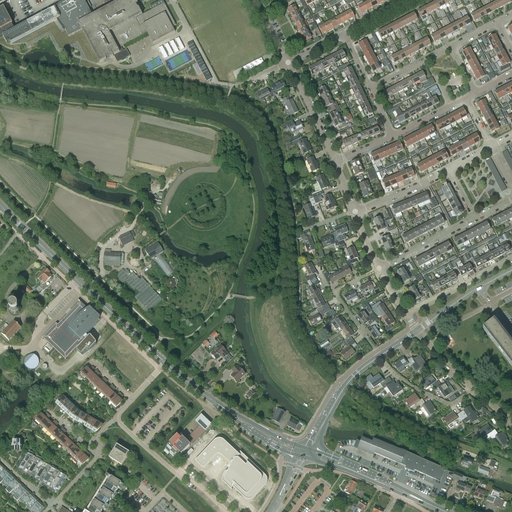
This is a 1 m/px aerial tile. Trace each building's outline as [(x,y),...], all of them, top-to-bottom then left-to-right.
[(0,9),(0,37),(3,36),(7,44),(10,43),(11,44),(60,18),(65,29),(69,37),(82,30),(99,63),(106,60),(106,59),(110,57),(111,59),(114,57),(113,56),(114,56),(118,63),(130,56),(127,50),(124,51),(121,48),(148,34),(153,44),(175,32),(172,27),(176,26),(164,3),(142,15),(139,8),(138,9),(136,5),(138,4),(136,1),(135,2),(134,0),(122,0),(92,16),(88,7),(89,6),(87,3),(86,4),(84,0),(65,0),(67,3),(56,9),(55,8),(15,30),(10,19),(4,7),(0,9)] [(447,8),(446,5),(442,0),(438,0),(436,2),(440,8),(441,10),(443,9),(443,10),(447,8)] [(503,0),(499,0),(496,2),(500,9),(506,5),(503,0)] [(369,1),(364,4),(367,11),(372,8),(369,1)] [(440,8),(436,2),(430,5),(434,11),(437,10),(440,8)] [(496,2),(492,4),(490,5),(494,12),(500,9),(496,2)] [(291,15),(298,11),(295,7),(296,6),(295,3),(289,6),(290,8),(288,9),(291,15)] [(367,11),(364,4),(358,7),(362,14),(367,11)] [(430,5),(424,8),(428,15),(434,11),(430,5)] [(490,5),(489,6),(484,8),(487,15),(494,12),(490,5)] [(428,15),(424,8),(418,11),(421,18),(428,15)] [(487,15),(484,8),(478,12),(481,18),(487,15)] [(348,12),(345,13),(349,20),(354,17),(351,10),(350,9),(348,11),(348,12)] [(298,11),(291,15),(294,20),(300,17),(298,11)] [(478,12),(477,12),(474,13),(471,15),(475,22),(481,18),(478,12)] [(345,13),(340,16),(344,23),(349,20),(345,13)] [(414,13),(408,16),(412,23),(418,20),(414,13)] [(340,16),(335,19),(338,26),(344,23),(340,16)] [(408,16),(402,19),(406,26),(412,23),(408,16)] [(303,22),(300,17),(294,20),(296,26),(303,22)] [(461,20),(465,27),(471,24),(468,17),(461,20)] [(338,26),(335,19),(330,22),(333,29),(338,26)] [(402,19),(396,22),(400,29),(406,26),(402,19)] [(461,20),(455,23),(459,30),(465,27),(461,20)] [(303,22),(296,26),(299,31),(306,27),(308,26),(305,21),(303,22)] [(330,22),(324,25),(328,31),(333,29),(330,22)] [(396,22),(390,26),(394,33),(400,29),(396,22)] [(455,23),(449,27),(453,33),(459,30),(455,23)] [(328,31),(324,25),(319,27),(323,34),(328,31)] [(394,33),(390,26),(384,29),(388,36),(394,33)] [(306,27),(299,31),(302,37),(309,33),(306,27)] [(453,33),(449,27),(443,30),(447,36),(453,33)] [(388,36),(384,29),(378,32),(381,39),(388,36)] [(443,30),(437,33),(441,40),(447,36),(443,30)] [(309,33),(302,37),(305,42),(312,38),(309,33)] [(441,40),(437,33),(431,36),(435,43),(441,40)] [(490,45),(498,41),(495,35),(487,39),(490,45)] [(176,42),(174,43),(173,41),(170,43),(175,53),(179,52),(177,49),(179,47),(181,50),(184,49),(178,38),(175,40),(176,42)] [(421,41),(425,48),(431,45),(428,38),(421,41)] [(193,41),(187,44),(200,68),(205,65),(193,41)] [(362,50),(369,46),(366,41),(359,45),(362,50)] [(407,49),(403,51),(407,58),(413,54),(409,48),(408,46),(410,45),(408,41),(404,44),(407,49)] [(425,48),(421,41),(415,45),(419,51),(425,48)] [(498,41),(490,45),(493,50),(501,46),(498,41)] [(168,57),(166,54),(168,53),(170,56),(173,54),(168,44),(164,46),(166,48),(163,49),(162,47),(159,49),(165,59),(168,57)] [(415,45),(409,48),(413,54),(419,51),(415,45)] [(369,46),(362,50),(365,56),(372,52),(369,46)] [(465,58),(473,54),(470,49),(471,48),(469,46),(464,49),(465,51),(462,53),(465,58)] [(501,46),(493,50),(496,56),(504,52),(501,46)] [(342,51),(337,54),(341,61),(346,58),(342,51)] [(403,51),(397,54),(401,61),(407,58),(403,51)] [(375,58),(372,52),(365,56),(367,62),(375,58)] [(504,52),(496,56),(499,62),(507,58),(504,52)] [(337,54),(331,57),(335,64),(341,61),(337,54)] [(401,61),(397,54),(391,57),(389,54),(387,56),(390,61),(392,60),(395,64),(401,61)] [(473,54),(465,58),(468,64),(476,60),(473,54)] [(331,57),(326,60),(330,67),(333,65),(334,68),(336,67),(335,64),(331,57)] [(375,58),(367,62),(370,67),(378,63),(375,58)] [(510,63),(507,58),(499,62),(502,68),(508,64),(510,63)] [(330,67),(326,60),(320,62),(324,70),(330,67)] [(479,65),(476,60),(468,64),(471,69),(479,65)] [(324,70),(320,62),(314,66),(318,73),(324,70)] [(381,69),(378,63),(370,67),(373,73),(381,69)] [(508,64),(502,68),(502,67),(499,69),(500,73),(510,68),(508,64)] [(482,71),(479,65),(471,69),(474,75),(482,71)] [(318,73),(314,66),(309,68),(313,76),(318,73)] [(490,67),(487,68),(493,78),(496,77),(490,67)] [(346,77),(354,74),(351,68),(344,71),(346,77)] [(482,71),(474,75),(477,81),(485,77),(482,71)] [(420,81),(421,84),(427,81),(423,72),(417,75),(420,81)] [(354,74),(346,77),(349,83),(356,80),(354,74)] [(420,81),(417,75),(411,78),(414,84),(420,81)] [(414,84),(411,78),(406,81),(409,87),(414,84)] [(359,85),(356,80),(349,83),(352,89),(359,85)] [(423,88),(424,90),(430,87),(435,84),(434,80),(428,83),(429,84),(423,87),(423,88)] [(274,90),(272,91),(275,96),(277,95),(276,93),(286,88),(283,81),(273,86),(274,90)] [(406,81),(400,84),(403,90),(409,87),(406,81)] [(321,96),(328,93),(326,87),(327,86),(326,83),(319,86),(320,89),(318,90),(321,96)] [(400,84),(394,87),(398,93),(403,90),(400,84)] [(362,91),(359,85),(352,89),(354,94),(362,91)] [(506,86),(501,89),(505,97),(510,94),(506,86)] [(394,87),(389,90),(392,96),(398,93),(394,87)] [(431,88),(425,91),(427,94),(426,94),(430,100),(433,106),(439,103),(436,97),(432,99),(429,93),(433,91),(431,88)] [(275,96),(272,91),(269,92),(267,89),(257,94),(260,101),(270,96),(272,98),(275,96)] [(505,97),(501,89),(495,92),(499,100),(505,97)] [(392,96),(389,90),(383,93),(386,99),(390,97),(391,100),(394,98),(392,96)] [(364,97),(362,91),(354,94),(357,100),(364,97)] [(493,103),(496,102),(491,92),(487,94),(490,99),(491,98),(493,103)] [(331,98),(328,93),(321,96),(323,102),(331,98)] [(288,97),(283,100),(284,104),(285,104),(291,116),(298,113),(292,100),(290,101),(288,97)] [(364,97),(357,100),(360,106),(367,102),(364,97)] [(331,98),(323,102),(326,108),(330,106),(332,110),(338,107),(336,102),(333,103),(331,98)] [(430,100),(424,103),(427,109),(433,106),(430,100)] [(480,110),(488,106),(485,101),(477,105),(480,110)] [(367,102),(360,106),(362,111),(370,108),(367,102)] [(427,109),(424,103),(419,106),(422,112),(427,109)] [(399,109),(397,106),(387,112),(388,115),(394,113),(393,112),(399,109)] [(422,112),(419,106),(413,109),(416,115),(422,112)] [(491,112),(488,106),(480,110),(483,116),(491,112)] [(338,107),(332,110),(333,114),(330,116),(333,122),(340,118),(338,113),(341,112),(338,107)] [(374,117),(370,108),(362,111),(365,117),(367,116),(369,119),(374,117)] [(413,109),(407,112),(411,118),(416,115),(413,109)] [(458,112),(462,119),(467,117),(463,109),(458,112)] [(411,118),(407,112),(402,115),(405,121),(411,118)] [(458,112),(452,115),(456,122),(462,119),(458,112)] [(494,118),(491,112),(483,116),(486,122),(494,118)] [(405,121),(402,115),(396,118),(396,117),(394,118),(396,122),(398,121),(399,124),(405,121)] [(452,115),(446,118),(450,125),(456,122),(452,115)] [(343,124),(340,118),(333,122),(336,128),(338,127),(339,130),(347,126),(345,123),(343,124)] [(450,125),(446,118),(441,121),(445,128),(450,125)] [(494,118),(486,122),(489,127),(497,123),(494,118)] [(304,129),(300,122),(293,125),(291,121),(281,126),(283,131),(288,129),(291,135),(299,131),(299,132),(300,133),(301,133),(302,132),(303,131),(303,130),(303,129),(304,129)] [(445,128),(441,121),(435,124),(439,131),(445,128)] [(497,123),(489,127),(492,133),(500,129),(497,123)] [(426,129),(430,136),(436,133),(432,126),(426,129)] [(372,130),(374,136),(380,133),(378,127),(372,130)] [(430,136),(426,129),(420,132),(424,139),(430,136)] [(374,136),(372,130),(366,132),(368,138),(374,136)] [(368,138),(366,132),(360,135),(363,141),(368,138)] [(424,139),(420,132),(415,135),(419,142),(424,139)] [(477,134),(471,137),(475,145),(481,142),(477,134)] [(360,135),(354,137),(357,143),(363,141),(360,135)] [(415,135),(409,137),(413,145),(419,142),(415,135)] [(357,143),(354,137),(348,140),(351,146),(357,143)] [(413,145),(409,137),(403,141),(407,148),(413,145)] [(475,145),(471,137),(465,140),(469,148),(475,145)] [(288,148),(298,143),(296,140),(294,142),(287,145),(286,145),(288,148)] [(303,141),(299,142),(299,143),(304,154),(309,152),(310,153),(311,152),(310,152),(312,151),(309,145),(308,145),(305,140),(303,141)] [(351,146),(348,140),(343,142),(345,148),(351,146)] [(465,140),(460,143),(464,151),(469,148),(465,140)] [(400,143),(394,145),(398,153),(403,151),(400,143)] [(460,143),(454,146),(458,154),(464,151),(460,143)] [(394,145),(388,148),(392,156),(398,153),(394,145)] [(458,154),(454,146),(448,149),(452,157),(458,154)] [(392,156),(388,148),(383,150),(386,158),(392,156)] [(383,150),(377,153),(380,161),(386,158),(383,150)] [(439,154),(443,162),(449,159),(445,151),(444,150),(441,151),(442,152),(439,154)] [(380,161),(377,153),(371,155),(374,163),(380,161)] [(439,154),(434,157),(438,165),(443,162),(439,154)] [(434,157),(428,160),(432,168),(438,165),(434,157)] [(313,158),(306,161),(312,173),(320,169),(317,164),(316,164),(313,158)] [(432,168),(428,160),(425,162),(424,160),(422,161),(422,163),(423,163),(427,170),(432,168)] [(353,170),(361,167),(359,161),(351,164),(353,170)] [(423,163),(422,163),(417,166),(421,174),(427,170),(423,163)] [(375,164),(373,165),(376,173),(382,170),(381,167),(377,169),(375,164)] [(361,167),(353,170),(356,176),(364,173),(361,167)] [(411,169),(406,171),(409,179),(415,177),(411,169)] [(406,171),(400,174),(403,182),(409,179),(406,171)] [(375,172),(368,175),(371,182),(377,179),(375,172)] [(400,174),(394,176),(398,184),(403,182),(400,174)] [(321,195),(323,194),(322,190),(327,188),(327,189),(328,188),(329,187),(327,181),(326,182),(323,176),(317,178),(318,182),(317,183),(317,184),(317,185),(318,189),(320,190),(320,191),(312,194),(313,198),(316,197),(321,195)] [(392,187),(388,179),(387,176),(384,177),(385,180),(382,182),(386,190),(392,187)] [(398,184),(394,176),(388,179),(392,187),(398,184)] [(362,192),(370,189),(367,182),(367,183),(366,180),(362,182),(363,184),(360,185),(362,192)] [(445,194),(452,191),(449,185),(442,189),(445,194)] [(495,188),(487,191),(489,198),(497,196),(495,188)] [(370,189),(362,192),(365,198),(372,195),(370,189)] [(452,191),(445,194),(448,200),(455,196),(452,191)] [(421,196),(424,203),(429,201),(426,193),(421,196)] [(331,195),(324,198),(329,210),(330,210),(331,211),(334,209),(334,208),(337,207),(335,201),(333,202),(331,195)] [(424,203),(421,196),(415,198),(418,205),(424,203)] [(458,202),(455,196),(448,200),(450,205),(458,202)] [(415,198),(409,201),(412,208),(418,205),(415,198)] [(409,201),(404,203),(407,210),(412,208),(409,201)] [(460,207),(458,202),(450,205),(453,211),(460,207)] [(407,210),(404,203),(398,206),(401,213),(407,210)] [(310,204),(303,207),(308,219),(315,216),(310,204)] [(401,213),(398,206),(392,208),(395,215),(401,213)] [(463,213),(460,207),(453,211),(456,216),(463,213)] [(376,227),(386,222),(393,219),(389,209),(386,211),(389,218),(382,220),(381,217),(373,220),(376,227)] [(503,214),(498,217),(501,224),(507,221),(503,214)] [(435,220),(439,226),(445,224),(441,217),(435,220)] [(501,224),(498,217),(492,220),(496,227),(501,224)] [(435,220),(430,223),(433,229),(439,226),(435,220)] [(389,229),(386,222),(376,227),(378,233),(385,230),(387,233),(391,231),(397,229),(396,226),(389,229)] [(433,229),(430,223),(424,225),(428,232),(433,229)] [(487,223),(481,226),(485,233),(491,230),(487,223)] [(336,232),(333,233),(335,239),(336,239),(338,243),(339,242),(342,241),(343,241),(346,239),(344,234),(348,232),(345,225),(334,229),(336,232)] [(428,232),(424,225),(419,228),(423,235),(428,232)] [(481,226),(476,228),(479,236),(485,233),(481,226)] [(419,228),(414,231),(417,238),(423,235),(419,228)] [(476,228),(470,231),(474,239),(479,236),(476,228)] [(417,238),(414,231),(408,234),(412,241),(417,238)] [(470,231),(465,234),(468,241),(474,239),(470,231)] [(335,239),(333,233),(330,234),(331,236),(320,240),(323,248),(335,244),(336,247),(339,246),(339,245),(339,242),(338,243),(336,239),(335,239)] [(306,234),(300,237),(302,240),(303,240),(308,253),(315,250),(310,237),(307,238),(306,234)] [(412,241),(408,234),(402,237),(406,244),(412,241)] [(465,234),(459,237),(463,244),(468,241),(465,234)] [(384,246),(391,243),(389,237),(381,240),(384,246)] [(463,244),(459,237),(454,240),(457,247),(463,244)] [(502,248),(505,254),(511,251),(507,245),(506,242),(500,245),(502,248)] [(164,252),(158,243),(145,251),(151,260),(164,252)] [(394,249),(391,243),(384,246),(386,252),(394,249)] [(443,246),(446,253),(452,250),(448,243),(443,246)] [(443,246),(437,249),(441,256),(446,253),(443,246)] [(353,248),(347,251),(351,260),(349,261),(351,265),(356,262),(355,259),(358,258),(353,248)] [(502,248),(496,250),(500,257),(505,254),(502,248)] [(437,249),(432,251),(436,258),(441,256),(437,249)] [(496,250),(491,253),(494,260),(500,257),(496,250)] [(432,251),(426,254),(430,261),(436,258),(432,251)] [(105,253),(104,265),(120,266),(121,254),(105,253)] [(488,255),(485,256),(489,262),(494,260),(491,253),(488,255)] [(174,272),(161,254),(155,259),(168,276),(174,272)] [(430,261),(426,254),(421,257),(425,264),(430,261)] [(478,256),(473,259),(474,262),(478,268),(478,269),(481,268),(481,267),(483,266),(480,259),(478,256)] [(485,256),(480,259),(483,266),(489,262),(485,256)] [(425,264),(421,257),(415,260),(419,267),(425,264)] [(348,267),(338,272),(341,278),(351,274),(349,269),(352,267),(351,265),(349,261),(346,263),(348,267)] [(305,268),(302,270),(304,273),(306,272),(309,277),(308,278),(305,279),(307,282),(310,281),(315,278),(313,275),(316,273),(311,264),(304,267),(305,268)] [(467,274),(464,267),(464,268),(462,264),(459,265),(461,269),(458,270),(462,277),(467,274)] [(469,265),(464,267),(467,274),(473,271),(469,265)] [(46,269),(37,278),(43,284),(44,283),(45,284),(52,277),(49,274),(50,273),(46,269)] [(400,278),(407,274),(404,269),(397,273),(400,278)] [(122,270),(116,276),(122,283),(125,281),(133,291),(135,289),(139,293),(135,297),(145,308),(146,310),(148,312),(151,309),(154,306),(161,300),(142,278),(140,280),(133,273),(131,275),(127,270),(125,272),(122,270)] [(326,271),(322,273),(322,275),(323,274),(324,275),(326,281),(327,283),(331,281),(332,283),(341,278),(338,272),(335,273),(334,272),(333,272),(332,272),(331,273),(331,274),(332,275),(328,276),(327,273),(326,271)] [(453,273),(448,276),(451,282),(457,279),(453,273)] [(410,280),(407,274),(400,278),(404,284),(410,280)] [(440,288),(437,282),(436,280),(430,282),(430,281),(429,281),(427,276),(424,277),(427,283),(429,287),(432,285),(435,291),(440,288)] [(448,276),(443,279),(446,285),(451,282),(448,276)] [(313,287),(308,290),(313,299),(320,296),(315,287),(319,284),(315,278),(310,281),(313,287)] [(443,279),(437,282),(440,288),(446,285),(443,279)] [(362,292),(359,293),(362,299),(365,298),(369,296),(367,293),(373,289),(376,287),(374,284),(374,283),(373,283),(372,282),(371,282),(370,283),(360,288),(362,292)] [(26,285),(23,288),(29,294),(32,291),(26,285)] [(411,296),(421,291),(420,290),(423,288),(422,286),(416,289),(415,286),(408,291),(411,296)] [(362,299),(359,293),(356,295),(354,291),(344,296),(348,303),(357,298),(359,301),(362,299)] [(421,291),(411,296),(414,301),(421,297),(422,299),(425,297),(421,291)] [(320,296),(313,299),(318,309),(315,310),(317,314),(323,310),(321,307),(325,305),(320,296)] [(56,324),(43,338),(65,359),(84,340),(83,338),(85,340),(77,350),(76,350),(76,351),(77,351),(81,356),(82,356),(83,356),(91,350),(91,349),(92,349),(96,345),(96,344),(97,344),(97,343),(96,343),(96,342),(91,337),(91,336),(90,336),(89,336),(89,337),(88,337),(86,336),(86,335),(87,335),(88,334),(89,333),(90,333),(90,332),(91,331),(92,330),(92,329),(93,329),(93,328),(94,328),(94,327),(95,327),(95,326),(96,326),(96,325),(96,324),(97,324),(97,323),(98,322),(99,320),(100,318),(89,308),(88,309),(79,300),(78,301),(80,302),(58,325),(56,324)] [(377,304),(371,307),(377,316),(380,314),(382,318),(389,313),(382,304),(382,305),(380,302),(377,304)] [(10,309),(10,310),(10,311),(11,311),(11,312),(12,313),(13,313),(14,313),(15,313),(16,313),(17,313),(17,312),(18,312),(18,311),(18,310),(19,310),(19,309),(19,308),(18,308),(18,307),(18,306),(17,306),(16,305),(15,305),(14,305),(13,305),(12,306),(11,306),(11,307),(10,307),(10,308),(10,309)] [(317,314),(308,319),(312,326),(321,321),(319,317),(325,314),(331,311),(329,307),(323,311),(323,310),(317,314)] [(328,312),(331,318),(336,315),(333,309),(328,312)] [(370,325),(375,321),(377,320),(372,314),(368,317),(364,311),(358,316),(364,325),(368,322),(370,325)] [(389,313),(382,318),(388,326),(385,328),(387,331),(393,328),(391,325),(395,322),(389,313)] [(335,317),(324,325),(327,328),(332,324),(336,330),(339,328),(341,331),(347,326),(341,317),(337,320),(335,317)] [(14,321),(2,334),(9,341),(22,328),(14,321)] [(375,321),(370,325),(372,328),(368,331),(375,340),(381,335),(377,329),(378,328),(376,325),(377,324),(375,321)] [(511,345),(493,321),(484,328),(511,364),(511,345)] [(347,326),(341,331),(347,339),(345,341),(347,344),(352,340),(350,337),(353,335),(347,326)] [(348,348),(341,354),(345,359),(354,352),(350,347),(355,343),(352,340),(347,344),(345,341),(343,343),(348,348)] [(221,346),(211,354),(217,360),(221,356),(223,359),(224,359),(228,355),(229,355),(226,352),(226,351),(221,346)] [(25,362),(25,363),(25,364),(25,365),(25,366),(26,366),(26,367),(27,368),(28,369),(29,369),(30,370),(31,370),(32,370),(33,370),(34,369),(35,369),(36,369),(36,368),(37,368),(37,367),(38,367),(38,366),(39,365),(39,364),(39,363),(39,362),(39,361),(39,360),(38,360),(38,359),(38,358),(37,358),(37,357),(36,357),(36,356),(35,356),(34,356),(33,356),(33,355),(32,355),(31,355),(30,356),(29,356),(28,356),(28,357),(27,357),(26,358),(25,359),(25,360),(25,361),(25,362)] [(413,366),(410,368),(414,374),(427,366),(420,356),(413,360),(411,358),(409,360),(413,366)] [(413,366),(409,360),(406,361),(403,358),(393,364),(398,371),(399,371),(400,373),(405,370),(404,368),(408,365),(410,368),(413,366)] [(91,372),(94,368),(92,367),(89,370),(87,368),(81,374),(80,372),(77,375),(83,380),(85,378),(91,372)] [(236,374),(232,377),(237,381),(245,374),(240,369),(239,369),(237,367),(233,371),(236,374)] [(93,373),(91,372),(85,378),(89,382),(98,372),(96,370),(93,373)] [(98,372),(89,382),(93,385),(99,379),(97,377),(100,374),(98,372)] [(370,375),(364,380),(366,383),(369,381),(373,388),(380,384),(382,386),(388,382),(386,379),(383,381),(379,374),(372,379),(370,375)] [(433,387),(440,383),(438,380),(433,375),(432,374),(430,375),(420,382),(425,389),(432,385),(433,387)] [(99,379),(93,385),(97,389),(106,380),(104,378),(101,381),(99,379)] [(106,380),(97,389),(101,393),(107,387),(105,385),(108,381),(106,380)] [(388,382),(382,386),(384,389),(386,387),(393,397),(402,390),(398,384),(396,386),(393,382),(389,385),(388,382)] [(441,386),(440,383),(433,387),(435,390),(438,388),(445,398),(454,391),(448,382),(445,384),(445,383),(441,386)] [(107,387),(101,393),(105,396),(114,387),(112,385),(108,388),(107,387)] [(116,389),(114,387),(105,396),(109,400),(115,394),(113,392),(116,389)] [(247,396),(245,397),(248,400),(255,394),(252,391),(250,393),(250,392),(246,395),(247,396)] [(115,394),(109,400),(113,404),(122,394),(120,393),(116,396),(115,394)] [(113,404),(110,406),(116,412),(119,409),(117,407),(123,402),(121,400),(123,396),(122,394),(113,404)] [(415,394),(405,401),(410,408),(416,403),(418,406),(424,402),(422,399),(419,401),(415,394)] [(57,410),(67,400),(63,396),(62,397),(59,395),(54,399),(57,402),(56,404),(58,406),(56,409),(57,410)] [(71,404),(67,400),(57,410),(58,412),(62,409),(64,411),(71,404)] [(71,404),(64,411),(66,413),(64,417),(65,418),(75,408),(77,406),(73,402),(71,404)] [(424,402),(418,406),(420,409),(423,407),(425,411),(424,412),(424,413),(426,417),(428,418),(429,416),(436,412),(430,402),(426,404),(424,402)] [(463,411),(461,413),(465,419),(463,420),(465,424),(468,423),(470,421),(472,423),(479,419),(478,418),(479,417),(476,412),(475,413),(472,409),(470,406),(463,411)] [(78,411),(75,408),(65,418),(66,419),(69,416),(72,419),(78,411)] [(277,408),(271,420),(279,424),(286,412),(277,408)] [(78,411),(72,419),(75,421),(74,425),(75,425),(82,413),(78,411)] [(453,412),(443,419),(449,428),(451,428),(454,426),(454,425),(456,423),(459,422),(460,422),(463,420),(465,419),(461,413),(456,416),(453,412)] [(40,424),(49,415),(47,413),(44,416),(42,414),(36,420),(35,419),(32,422),(38,427),(40,424)] [(82,413),(75,425),(76,426),(79,423),(82,425),(87,416),(82,413)] [(51,417),(49,415),(40,424),(44,428),(50,422),(48,420),(51,417)] [(87,416),(82,425),(85,426),(83,430),(84,431),(87,427),(86,427),(91,419),(87,416)] [(93,416),(91,419),(86,427),(87,427),(89,429),(88,433),(89,434),(96,422),(98,419),(93,416)] [(200,426),(205,430),(210,425),(201,416),(196,422),(200,426)] [(290,420),(287,426),(294,430),(298,424),(296,423),(297,422),(295,421),(296,420),(292,418),(291,420),(290,420)] [(50,422),(44,428),(48,432),(57,422),(55,421),(51,424),(50,422)] [(101,424),(96,422),(89,434),(93,436),(98,431),(106,423),(105,421),(101,424)] [(57,422),(48,432),(52,435),(57,429),(56,428),(58,424),(57,422)] [(491,437),(497,433),(495,430),(492,431),(488,425),(478,431),(479,432),(476,434),(479,437),(481,436),(483,438),(485,436),(487,439),(491,437)] [(59,431),(57,429),(52,435),(56,439),(65,430),(63,428),(59,431)] [(65,430),(56,439),(59,443),(65,437),(64,435),(66,431),(65,430)] [(498,435),(497,433),(491,437),(492,439),(495,437),(502,447),(509,442),(502,432),(498,435)] [(67,438),(65,437),(59,443),(63,447),(72,437),(71,436),(67,438)] [(177,436),(166,448),(167,447),(171,451),(169,453),(173,457),(175,454),(178,457),(177,459),(190,446),(183,439),(182,440),(177,436)] [(72,437),(63,447),(67,450),(73,444),(71,443),(74,439),(72,437)] [(357,440),(354,447),(357,449),(373,455),(374,453),(405,467),(404,468),(414,473),(414,471),(432,479),(433,478),(439,481),(445,469),(438,466),(401,450),(401,451),(373,439),(372,442),(362,438),(361,442),(357,440)] [(214,441),(195,462),(196,462),(201,467),(202,467),(203,468),(204,468),(205,468),(205,467),(206,467),(217,455),(218,455),(218,454),(219,454),(220,454),(220,455),(221,455),(231,465),(233,466),(230,471),(229,471),(228,471),(227,471),(226,471),(226,472),(225,472),(225,473),(224,473),(223,477),(222,477),(222,478),(222,479),(222,480),(222,481),(223,481),(223,482),(224,482),(232,490),(231,489),(233,487),(244,498),(245,498),(245,499),(246,499),(247,499),(248,499),(248,500),(249,500),(250,500),(250,499),(251,499),(252,499),(253,499),(253,498),(254,498),(254,497),(266,485),(266,484),(267,484),(267,483),(267,482),(267,481),(267,480),(267,479),(267,478),(266,477),(266,476),(265,476),(265,475),(250,461),(247,459),(240,452),(241,453),(239,455),(224,441),(223,440),(222,440),(221,439),(220,439),(219,439),(218,439),(217,439),(217,440),(216,440),(215,440),(215,441),(214,441)] [(12,446),(12,447),(12,448),(13,448),(14,448),(14,451),(22,451),(22,441),(14,441),(14,444),(13,444),(12,444),(12,445),(12,446)] [(75,446),(73,444),(67,450),(71,454),(80,445),(78,443),(75,446)] [(80,445),(71,454),(69,457),(73,460),(81,452),(79,450),(82,446),(80,445)] [(113,452),(126,460),(130,453),(117,445),(113,452)] [(23,471),(27,474),(36,458),(33,455),(34,454),(30,451),(28,453),(26,452),(16,467),(19,469),(18,470),(22,473),(23,471)] [(83,453),(81,452),(73,460),(77,464),(79,462),(88,452),(86,451),(83,453)] [(90,454),(88,452),(79,462),(83,465),(89,459),(87,458),(90,454)] [(126,460),(113,452),(109,458),(122,466),(126,460)] [(34,478),(44,463),(40,461),(42,458),(37,456),(36,458),(27,474),(25,476),(29,478),(31,476),(34,478)] [(463,462),(462,465),(468,467),(468,466),(469,466),(470,465),(472,465),(474,465),(474,463),(473,462),(474,460),(464,457),(462,461),(463,462)] [(39,481),(42,483),(52,467),(49,465),(50,463),(45,461),(44,463),(34,478),(34,480),(38,482),(39,481)] [(50,488),(60,472),(56,470),(57,469),(53,466),(52,467),(42,483),(41,485),(45,488),(46,486),(50,488)] [(480,467),(478,472),(485,475),(487,470),(486,469),(480,467)] [(0,476),(0,484),(1,483),(7,489),(17,480),(12,475),(13,475),(11,474),(7,470),(0,476)] [(60,471),(60,472),(50,488),(49,489),(54,492),(54,491),(58,493),(61,488),(62,488),(66,482),(65,481),(68,477),(64,475),(64,474),(60,471)] [(455,472),(452,479),(460,482),(461,482),(464,483),(466,477),(463,476),(455,472)] [(101,511),(104,509),(105,510),(107,507),(106,506),(108,502),(110,503),(113,498),(114,498),(116,496),(115,495),(121,485),(122,486),(123,485),(121,484),(122,484),(112,477),(100,495),(99,494),(94,501),(87,511),(101,511)] [(7,489),(6,490),(10,494),(11,493),(15,496),(24,487),(20,483),(21,483),(20,482),(19,482),(17,480),(7,489)] [(351,482),(345,492),(351,496),(357,485),(351,482)] [(458,482),(456,489),(457,489),(456,490),(456,491),(457,492),(458,492),(459,492),(460,490),(464,492),(464,491),(469,493),(471,488),(468,486),(468,485),(465,483),(465,485),(458,482)] [(15,496),(13,498),(17,502),(19,500),(23,503),(32,494),(27,489),(26,488),(24,487),(15,496)] [(477,489),(474,497),(481,500),(484,492),(477,489)] [(502,506),(504,502),(505,502),(498,499),(500,496),(499,495),(500,493),(492,489),(486,502),(501,508),(502,506)] [(32,494),(23,503),(30,511),(39,501),(35,497),(34,496),(32,494)] [(340,495),(337,501),(345,505),(348,499),(340,495)] [(39,501),(30,511),(31,511),(41,511),(45,508),(44,508),(45,507),(43,505),(43,504),(42,503),(41,504),(39,501)] [(362,511),(364,509),(365,510),(367,505),(360,501),(358,506),(356,509),(356,508),(353,511),(362,511)]
